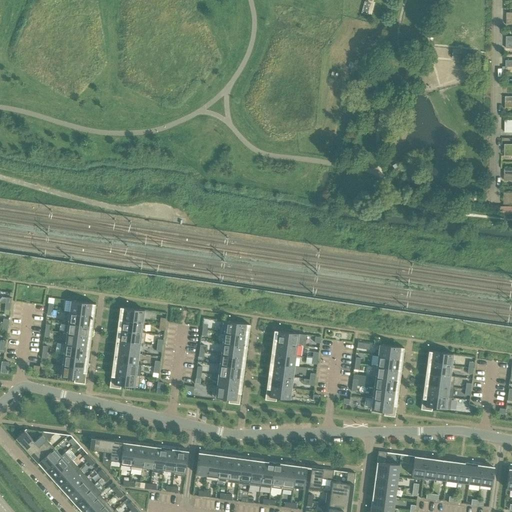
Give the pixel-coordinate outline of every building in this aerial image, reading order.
[(368,14),(370,3),(365,2),(362,13),(368,14)] [(452,49),(452,59),(457,59),(457,53),(462,54),(462,50),(462,49),(453,48),(452,49)] [(335,78),(338,63),(332,62),(329,77),(335,78)] [(468,74),(477,74),(478,66),(468,66),(468,74)] [(511,205),(499,206),(499,214),(511,214),(511,205)] [(71,301),(69,312),(90,315),(91,304),(91,303),(71,301)] [(123,308),(122,319),(143,322),(144,310),(123,308)] [(69,312),(68,323),(89,325),(90,315),(69,312)] [(122,319),(120,330),(141,332),(143,322),(122,319)] [(220,332),(224,333),(224,332),(244,335),(246,325),(246,324),(221,321),(220,332)] [(68,323),(66,333),(87,336),(89,325),(68,323)] [(120,330),(119,340),(140,343),(144,344),(145,332),(141,332),(120,330)] [(277,331),(276,342),(297,345),(298,334),(277,331)] [(224,333),(222,343),(243,346),(244,335),(224,332),(224,333)] [(66,333),(65,343),(65,344),(86,347),(87,336),(66,333)] [(119,340),(118,351),(138,354),(140,343),(119,340)] [(276,342),(275,353),(295,356),(297,345),(276,342)] [(59,355),(64,355),(84,357),(86,347),(65,344),(65,343),(61,343),(59,355)] [(222,343),(221,354),(242,357),(243,346),(222,343)] [(379,344),(378,356),(399,358),(400,348),(400,347),(379,344)] [(118,351),(116,362),(137,364),(138,354),(118,351)] [(432,352),(430,363),(451,365),(453,354),(428,351),(428,352),(432,352)] [(275,353),(273,364),(294,366),(295,356),(275,353)] [(221,354),(219,365),(240,367),(242,357),(221,354)] [(64,355),(62,365),(83,368),(84,357),(64,355)] [(378,356),(376,366),(397,369),(399,358),(378,356)] [(116,362),(115,372),(136,375),(137,364),(116,362)] [(430,363),(429,373),(454,377),(454,376),(450,376),(451,365),(430,363)] [(273,364),(272,374),(292,377),(294,366),(273,364)] [(83,368),(62,365),(61,377),(74,378),(74,383),(84,384),(86,372),(82,372),(83,368)] [(219,365),(218,375),(239,378),(240,367),(219,365)] [(371,377),(375,378),(375,377),(396,380),(397,369),(376,366),(372,365),(371,377)] [(136,375),(115,372),(114,376),(111,376),(109,387),(120,389),(121,385),(138,387),(140,375),(136,375)] [(429,373),(428,384),(452,387),(454,377),(429,373)] [(272,374),(270,385),(291,388),(292,377),(272,374)] [(218,375),(217,385),(217,386),(237,389),(239,378),(218,375)] [(375,378),(374,388),(394,390),(396,380),(375,377),(375,378)] [(428,384),(426,395),(451,398),(447,397),(448,387),(452,388),(452,387),(428,384)] [(217,386),(217,385),(213,385),(211,397),(229,399),(228,403),(239,404),(240,393),(237,392),(237,389),(217,386)] [(291,388),(270,385),(270,389),(266,388),(265,400),(276,401),(276,397),(290,399),(291,388)] [(374,388),(372,398),(393,401),(394,390),(374,388)] [(451,398),(426,395),(426,398),(422,398),(421,410),(431,411),(432,407),(450,409),(451,398)] [(393,401),(372,398),(371,410),(384,411),(384,415),(394,417),(396,405),(392,405),(393,401)] [(18,441),(30,455),(47,440),(46,439),(46,440),(41,435),(34,441),(25,431),(24,431),(24,430),(24,431),(26,434),(18,441)] [(109,460),(110,460),(113,441),(94,438),(93,449),(89,449),(89,450),(104,452),(103,458),(109,459),(109,460)] [(38,462),(40,460),(54,448),(53,447),(47,440),(30,455),(31,454),(33,453),(40,460),(38,462)] [(111,460),(120,462),(121,462),(123,443),(113,442),(113,441),(110,460),(111,460)] [(120,464),(131,465),(134,445),(123,443),(121,462),(120,462),(120,464)] [(145,446),(134,445),(131,465),(131,469),(141,471),(142,467),(145,446)] [(142,467),(152,468),(155,448),(145,446),(142,467)] [(163,473),(164,470),(163,470),(166,448),(160,447),(160,448),(155,448),(152,468),(152,472),(163,473)] [(38,462),(45,470),(47,468),(61,456),(54,448),(40,460),(38,462)] [(164,470),(174,471),(177,450),(172,450),(172,449),(166,448),(163,470),(164,470)] [(174,471),(173,475),(185,476),(188,451),(187,451),(187,452),(183,451),(177,450),(174,471)] [(378,463),(376,474),(379,474),(398,476),(399,465),(385,463),(387,453),(387,452),(378,451),(377,462),(378,463)] [(206,475),(207,476),(209,455),(203,454),(199,453),(199,452),(198,452),(195,474),(206,475)] [(217,481),(218,477),(217,477),(220,456),(209,455),(207,476),(206,475),(206,479),(217,481)] [(45,470),(53,478),(55,476),(68,464),(61,456),(47,468),(45,470)] [(217,481),(227,482),(228,478),(231,458),(220,456),(217,477),(218,477),(217,481)] [(411,476),(423,477),(425,459),(414,457),(414,456),(411,476)] [(103,458),(102,463),(109,471),(111,460),(110,460),(109,460),(109,459),(103,458)] [(227,482),(238,483),(242,459),(231,458),(228,478),(227,482)] [(238,483),(249,485),(252,460),(242,459),(238,483)] [(423,477),(434,479),(437,460),(425,459),(423,477)] [(249,485),(260,486),(263,462),(252,460),(249,485)] [(434,479),(446,480),(448,462),(437,460),(434,479)] [(271,488),(271,484),(274,462),(268,461),(267,462),(263,462),(260,486),(269,487),(271,488)] [(271,484),(281,485),(282,485),(285,465),(280,464),(280,463),(274,462),(271,484)] [(446,480),(457,482),(459,463),(448,462),(446,480)] [(457,482),(468,483),(471,464),(464,463),(464,464),(459,463),(457,482)] [(53,478),(60,486),(62,484),(76,472),(68,464),(55,476),(53,478)] [(468,483),(479,485),(482,466),(477,466),(478,464),(471,464),(468,483)] [(282,485),(281,485),(281,489),(292,491),(293,487),(295,466),(285,465),(282,485)] [(307,468),(295,466),(293,487),(304,488),(307,468)] [(482,466),(479,485),(491,486),(494,468),(482,466)] [(333,471),(333,470),(323,469),(323,470),(311,468),(308,487),(320,488),(321,478),(332,480),(333,471)] [(60,486),(67,494),(69,492),(83,480),(76,472),(62,484),(60,486)] [(332,481),(330,492),(330,493),(348,495),(350,484),(353,485),(355,473),(347,472),(345,483),(332,481)] [(376,474),(375,484),(377,485),(396,487),(396,486),(398,476),(379,474),(376,474)] [(67,494),(74,502),(76,500),(90,488),(83,480),(69,492),(67,494)] [(375,484),(373,495),(376,495),(395,498),(396,487),(377,485),(375,484)] [(74,502),(82,510),(84,508),(97,496),(92,490),(90,488),(76,500),(74,502)] [(326,492),(325,503),(347,506),(348,495),(330,493),(330,492),(326,492)] [(82,510),(83,511),(95,511),(107,502),(99,494),(97,496),(84,508),(82,510)] [(372,499),(371,506),(393,508),(395,498),(376,495),(373,495),(373,499),(372,499)] [(112,511),(114,510),(107,502),(95,511),(112,511)] [(323,511),(346,511),(347,506),(325,503),(323,511)]
